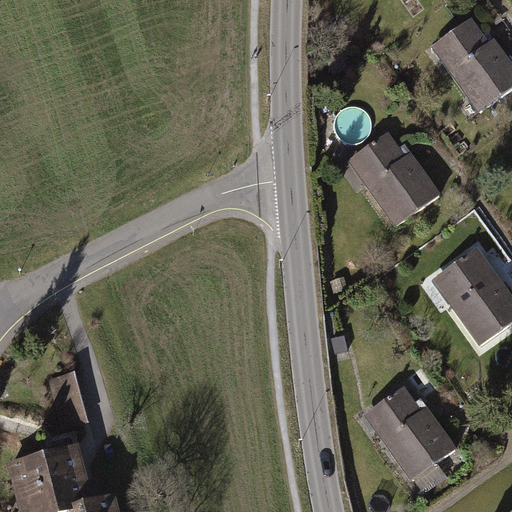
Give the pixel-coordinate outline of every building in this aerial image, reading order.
[(472,21),(432,49),(478,115),(511,91),(511,69),(492,42),(488,45),(472,21)] [(406,159),(389,135),(347,164),(394,231),(440,199),(410,156),(406,159)] [(511,301),(476,252),(432,283),(480,349),(511,325),(511,301)] [(344,338),(331,341),(335,356),(348,352),(344,338)] [(75,374),(50,381),(64,433),(89,426),(75,374)] [(404,390),(363,418),(411,484),(456,452),(425,410),(421,413),(404,390)] [(81,450),(8,468),(19,511),(121,511),(118,499),(103,502),(98,482),(90,484),(81,450)]
